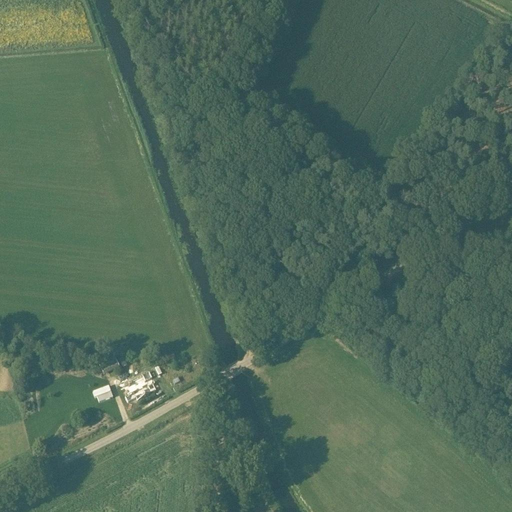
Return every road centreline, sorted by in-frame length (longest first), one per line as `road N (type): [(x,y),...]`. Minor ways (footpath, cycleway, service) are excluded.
road 1 (unclassified): [(0,496),(244,365),(511,194)]
road 2 (track): [(293,0),(241,102),(255,358)]
road 3 (track): [(215,511),(221,377)]
